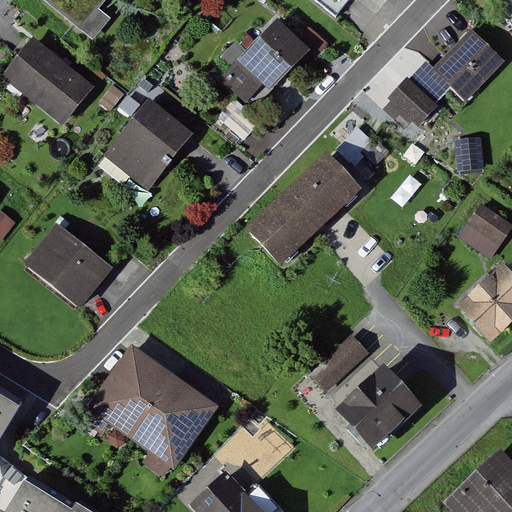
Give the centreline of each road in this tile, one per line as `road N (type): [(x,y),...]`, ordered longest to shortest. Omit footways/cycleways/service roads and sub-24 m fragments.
road 1 (residential): [(0,357),(34,378),(75,371),(440,0)]
road 2 (secondary): [(371,511),(511,380)]
